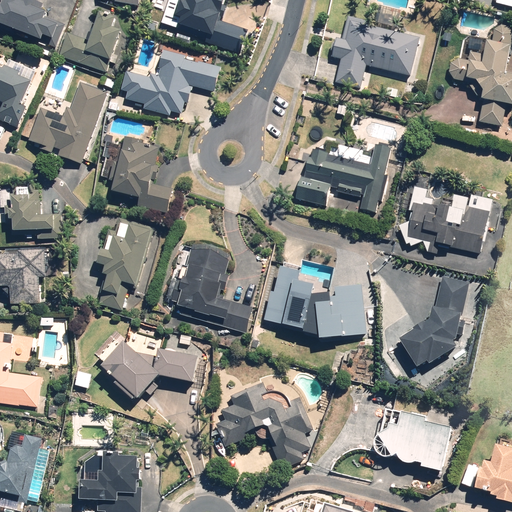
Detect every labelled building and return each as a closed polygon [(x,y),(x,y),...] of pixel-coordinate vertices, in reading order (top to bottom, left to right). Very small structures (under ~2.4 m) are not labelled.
[(0,26),(57,50),(67,25),(54,20),(52,25),(44,22),(47,15),(41,12),(44,6),(27,0),(3,0),(1,7),(0,6),(0,26)] [(225,0),(186,0),(186,4),(179,2),(174,19),(183,21),(181,29),(214,39),(219,20),(223,21),(227,7),(224,6),(225,0)] [(107,75),(121,33),(113,31),(116,21),(98,15),(89,43),(68,36),(60,59),(107,75)] [(368,22),(348,18),(344,42),(334,40),(331,58),(341,60),(337,85),(362,89),(366,69),(413,78),(420,38),(367,28),(368,22)] [(511,78),(507,77),(511,36),(511,33),(507,28),(500,27),(493,34),(492,46),(486,46),(485,56),(470,55),(469,63),(453,61),(451,82),(468,84),(477,97),(481,98),(480,103),(483,103),(480,125),(502,128),(505,108),(511,108),(511,78)] [(134,75),(127,74),(122,93),(130,95),(128,102),(144,106),(143,111),(171,117),(172,113),(182,116),(185,104),(189,105),(193,90),(214,95),(221,69),(185,60),(186,57),(157,50),(151,74),(135,70),(134,75)] [(3,72),(0,71),(0,104),(2,105),(0,109),(0,121),(19,130),(28,110),(22,107),(33,85),(19,79),(20,76),(5,69),(3,72)] [(82,167),(109,93),(80,83),(70,111),(66,109),(63,118),(42,110),(29,144),(41,149),(40,152),(82,167)] [(134,141),(125,139),(112,194),(140,201),(138,209),(167,216),(173,189),(153,185),(154,178),(157,179),(160,168),(156,167),(160,150),(133,144),(134,141)] [(389,177),(385,177),(391,150),(377,148),(373,167),(328,158),(329,155),(309,151),(299,202),(327,207),(330,193),(364,200),(362,211),(378,215),(381,203),(383,203),(389,177)] [(426,190),(414,188),(405,239),(427,243),(425,253),(436,255),(437,248),(444,250),(444,247),(482,254),(492,200),(471,196),(470,198),(451,195),(449,210),(433,207),(434,200),(425,199),(426,190)] [(41,192),(17,192),(17,199),(11,199),(11,221),(13,221),(13,234),(54,234),(54,219),(41,219),(41,192)] [(98,305),(122,311),(128,287),(137,290),(153,232),(129,225),(124,242),(114,239),(103,276),(106,277),(98,305)] [(46,281),(46,250),(13,249),(13,258),(0,257),(0,290),(12,291),(11,306),(41,306),(41,281),(46,281)] [(246,333),(253,308),(228,302),(227,304),(218,302),(223,281),(228,282),(229,276),(225,275),(230,258),(193,249),(184,283),(176,281),(171,302),(177,304),(176,307),(181,309),(179,316),(246,333)] [(303,336),(319,339),(319,341),(367,336),(362,287),(333,290),(334,297),(313,295),(315,288),(298,284),(301,270),(278,265),(264,322),(304,332),(303,336)] [(454,344),(468,285),(443,279),(435,311),(431,311),(430,323),(400,341),(417,369),(427,363),(429,366),(457,349),(454,344)] [(10,375),(13,335),(0,333),(0,404),(38,407),(41,377),(10,375)] [(123,344),(99,369),(137,402),(157,379),(193,384),(196,358),(157,353),(154,372),(123,344)] [(91,376),(77,373),(75,387),(89,390),(91,376)] [(234,406),(221,412),(217,427),(234,444),(258,433),(262,442),(267,440),(281,471),(304,460),(301,453),(312,449),(305,434),(312,431),(299,399),(290,403),(287,397),(281,393),(274,392),(267,393),(263,385),(230,399),(234,406)] [(441,473),(449,429),(425,424),(426,420),(402,415),(399,430),(388,427),(387,433),(381,434),(376,439),(375,444),(375,450),(379,455),(383,458),(389,459),(395,457),(398,461),(403,464),(408,465),(413,464),(421,466),(420,469),(441,473)] [(36,471),(42,439),(25,436),(23,449),(16,447),(8,451),(6,461),(0,464),(0,499),(26,505),(28,495),(22,494),(27,469),(36,471)] [(490,465),(479,463),(473,492),(486,494),(487,491),(494,492),(492,502),(511,506),(511,450),(493,447),(490,465)] [(97,483),(79,482),(78,502),(99,503),(98,511),(100,511),(140,511),(142,488),(139,488),(141,470),(137,469),(138,459),(102,457),(101,473),(98,472),(97,483)] [(307,511),(349,511),(315,503),(313,511),(308,510),(307,511)]
